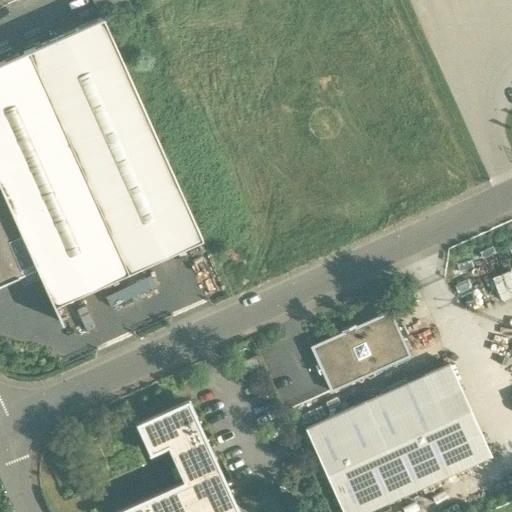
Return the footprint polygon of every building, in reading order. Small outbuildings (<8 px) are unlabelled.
[(102,18),(0,63),(0,285),(17,278),(17,277),(22,275),(25,281),(33,278),(31,271),(36,269),(54,305),(201,239),(102,18)] [(389,310),(355,326),(354,324),(340,330),(341,332),(309,346),(330,392),(409,356),(389,310)] [(256,356),(234,365),(239,376),(261,366),(256,356)] [(449,365),(305,429),(341,511),(365,511),(490,456),(449,365)] [(229,511),(235,510),(186,402),(137,424),(150,451),(167,443),(185,481),(118,511),(117,511),(229,511)]
